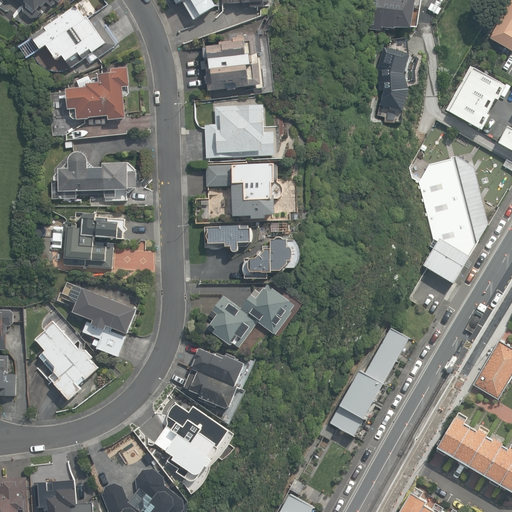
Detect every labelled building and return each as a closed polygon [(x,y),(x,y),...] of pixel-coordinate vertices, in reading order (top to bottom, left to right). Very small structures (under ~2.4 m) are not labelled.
[(19,0),(36,12),(43,2),(51,7),(55,1),(59,4),(61,0),(19,0)] [(172,0),(176,6),(182,2),(193,21),(214,9),(209,0),(172,0)] [(371,0),(368,26),(381,28),(382,25),(394,26),(394,24),(410,24),(413,0),(371,0)] [(511,0),(510,0),(492,34),(511,44),(511,0)] [(46,33),(34,42),(39,50),(46,45),(55,59),(62,55),(70,67),(86,56),(90,63),(116,45),(99,20),(93,24),(86,15),(83,17),(75,6),(43,28),(46,33)] [(203,47),(208,92),(261,86),(255,36),(232,38),(232,44),(203,47)] [(408,53),(382,46),(377,64),(380,90),(375,104),(401,110),(408,87),(403,72),(408,53)] [(507,85),(471,66),(446,112),(482,131),(507,85)] [(86,88),(66,90),(68,109),(76,109),(77,119),(108,117),(108,120),(125,119),(122,88),(129,87),(128,67),(111,69),(111,73),(97,74),(98,83),(86,84),(86,88)] [(262,107),(214,108),(215,125),(204,125),(205,159),(275,157),(274,132),(263,133),(262,107)] [(511,128),(506,125),(498,142),(511,149),(511,128)] [(456,159),(429,166),(419,184),(433,249),(421,273),(452,290),(486,227),(475,171),(456,159)] [(51,182),(51,199),(77,199),(77,194),(105,194),(105,200),(127,200),(127,189),(137,188),(137,171),(127,171),(127,163),(101,164),(101,168),(87,169),(87,160),(68,160),(68,168),(57,168),(57,182),(51,182)] [(232,165),(205,166),(206,187),(231,186),(232,218),(249,218),(249,222),(264,221),(264,216),(273,216),(273,199),(277,199),(276,166),(232,168),(232,165)] [(82,228),(66,227),(64,259),(99,262),(98,269),(114,270),(116,246),(94,245),(94,236),(122,238),(124,220),(96,217),(96,214),(83,213),(82,228)] [(249,227),(203,228),(204,249),(230,248),(230,252),(237,251),(237,244),(249,243),(249,227)] [(255,260),(244,260),(244,280),(267,280),(267,274),(280,274),(288,269),(288,241),(270,241),(270,250),(264,250),(255,260)] [(251,295),(241,309),(223,297),(212,312),(217,315),(209,327),(215,331),(213,335),(231,347),(237,339),(241,342),(257,320),(275,333),(294,306),(266,286),(257,299),(251,295)] [(136,308),(81,287),(71,313),(92,321),(91,324),(104,330),(106,326),(126,334),(136,308)] [(12,311),(0,310),(0,350),(7,350),(7,325),(12,325),(12,311)] [(80,351),(54,323),(36,339),(46,350),(39,356),(54,373),(49,378),(68,400),(80,390),(74,383),(82,376),(86,380),(99,368),(82,349),(80,351)] [(414,348),(385,330),(321,438),(350,455),(414,348)] [(473,385),(498,400),(511,376),(511,347),(499,340),(473,385)] [(222,360),(199,350),(182,389),(199,396),(197,399),(227,412),(237,388),(233,387),(243,364),(223,356),(222,360)] [(8,355),(0,355),(0,394),(16,395),(16,374),(8,374),(8,355)] [(189,414),(179,407),(154,444),(173,457),(171,461),(197,479),(229,431),(193,407),(189,414)] [(511,443),(508,447),(502,443),(504,439),(495,434),(493,438),(487,435),(489,431),(480,426),(478,429),(464,422),(466,419),(456,413),(437,446),(511,490),(511,443)] [(115,483),(106,486),(102,495),(108,511),(180,511),(183,508),(183,500),(165,485),(163,477),(154,469),(142,470),(135,478),(137,490),(129,499),(127,498),(123,486),(115,483)] [(0,511),(26,511),(25,478),(0,478),(0,511)] [(75,480),(37,482),(39,508),(41,508),(41,511),(92,511),(92,502),(76,503),(75,480)] [(417,486),(401,511),(461,511),(462,511),(454,507),(450,511),(447,511),(445,510),(444,511),(440,511),(441,511),(443,507),(435,502),(432,507),(427,505),(429,501),(422,497),(425,491),(417,486)] [(319,511),(321,509),(292,492),(280,511),(319,511)]
